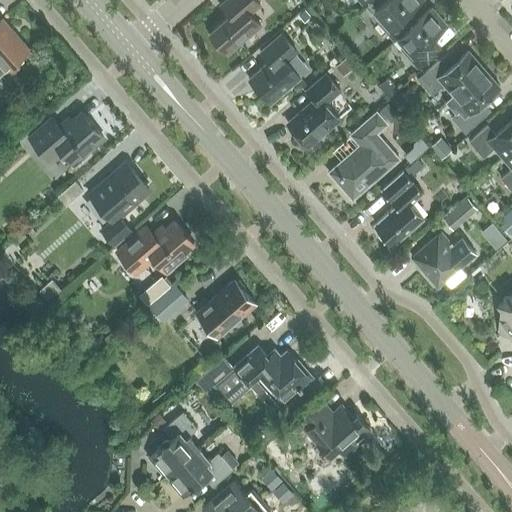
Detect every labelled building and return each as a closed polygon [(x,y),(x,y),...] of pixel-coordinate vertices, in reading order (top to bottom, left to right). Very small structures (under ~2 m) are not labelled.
[(209,32),(227,53),(260,24),(250,12),(260,4),(256,0),(224,0),(220,4),(230,14),(209,32)] [(395,39),(398,36),(413,24),(413,23),(405,14),(421,0),(385,0),(375,9),(382,18),(379,20),(395,39)] [(413,24),(398,36),(405,45),(402,47),(418,66),(436,50),(428,41),(446,25),(431,7),(413,23),(413,24)] [(305,8),(298,14),(304,21),(311,15),(305,8)] [(0,69),(29,45),(5,18),(0,22),(0,69)] [(249,78),(270,102),(300,76),(286,60),(297,51),(281,33),(260,51),(268,61),(249,78)] [(444,83),(454,94),(484,68),(468,50),(446,69),(439,60),(417,78),(431,94),(444,83)] [(346,58),(334,68),(342,77),(354,67),(346,58)] [(484,68),(454,94),(445,101),(455,113),(451,116),(465,132),(486,114),(478,105),(500,86),(484,68)] [(325,102),(340,89),(326,72),(306,90),(314,99),(287,123),(307,145),(339,118),(325,102)] [(396,91),(388,98),(399,110),(404,106),(403,104),(406,102),(396,91)] [(388,103),(380,110),(391,123),(399,116),(388,103)] [(376,112),(349,136),(359,146),(342,161),(330,171),(352,197),(397,158),(375,132),(386,123),(376,112)] [(49,162),(61,151),(73,165),(87,153),(84,150),(101,135),(82,113),(62,131),(52,119),(30,139),(49,162)] [(496,145),(505,155),(511,149),(511,118),(495,133),(487,124),(469,140),(483,156),(496,145)] [(440,137),(430,146),(441,158),(451,150),(440,137)] [(419,154),(412,147),(403,155),(410,162),(419,154)] [(511,149),(505,155),(511,163),(511,167),(501,177),(511,189),(511,149)] [(417,160),(408,169),(413,175),(423,166),(417,160)] [(113,222),(103,231),(113,244),(128,230),(117,217),(149,190),(126,164),(90,195),(113,222)] [(387,237),(393,244),(423,217),(410,203),(422,192),(402,169),(382,187),(396,204),(374,223),(381,230),(377,233),(383,240),(387,237)] [(75,181),(58,196),(65,205),(82,190),(75,181)] [(478,210),(468,198),(443,219),(444,219),(454,231),(478,210)] [(511,210),(497,223),(510,238),(511,236),(511,210)] [(132,270),(151,254),(167,272),(187,254),(184,251),(194,243),(174,221),(155,238),(145,227),(117,251),(132,270)] [(462,236),(452,244),(440,231),(414,253),(423,263),(420,265),(438,285),(476,252),(462,236)] [(161,277),(139,296),(147,306),(169,287),(161,277)] [(52,279),(39,290),(47,300),(60,289),(52,279)] [(196,312),(217,337),(255,304),(243,290),(245,288),(238,281),(236,282),(234,280),(196,312)] [(175,285),(151,306),(163,320),(188,300),(175,285)] [(511,289),(498,302),(501,306),(499,332),(502,335),(511,335),(511,289)] [(94,339),(85,347),(92,355),(101,347),(94,339)] [(261,391),(267,385),(282,402),(289,395),(298,387),(299,389),(302,386),(301,385),(312,376),(297,359),(295,361),(286,350),(280,355),(274,348),(266,355),(257,345),(213,384),(230,402),(250,384),(256,391),(261,391)] [(298,387),(289,395),(296,403),(305,395),(299,389),(298,387)] [(296,419),(319,445),(321,443),(331,455),(340,448),(345,454),(371,431),(356,415),(353,417),(341,404),(336,408),(329,408),(321,398),(296,419)] [(149,457),(165,475),(200,447),(189,435),(197,428),(183,411),(163,428),(171,438),(161,447),(160,446),(156,449),(157,450),(149,457)] [(159,412),(151,419),(157,425),(165,418),(159,412)] [(257,421),(248,428),(261,443),(278,429),(272,421),(257,421)] [(200,447),(165,475),(182,495),(190,488),(191,489),(195,486),(194,485),(204,476),(212,486),(232,469),(231,468),(220,455),(218,452),(210,459),(200,447)] [(227,449),(220,455),(231,468),(238,462),(227,449)] [(273,468),(262,477),(272,489),(283,479),(273,468)] [(272,489),(283,501),(294,491),(283,479),(272,489)] [(245,511),(260,499),(251,489),(245,494),(234,480),(204,507),(208,511),(245,511)] [(260,499),(245,511),(267,511),(270,510),(260,499)]
